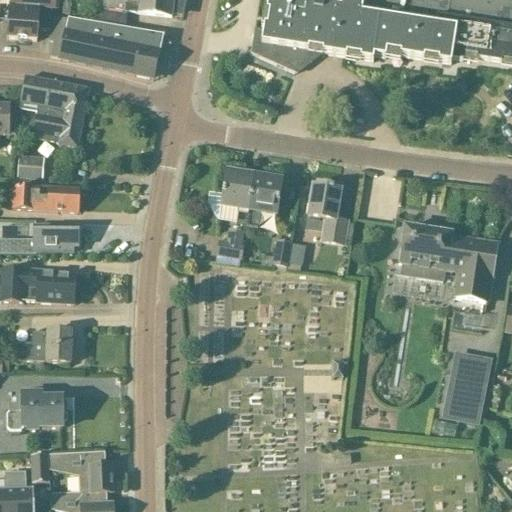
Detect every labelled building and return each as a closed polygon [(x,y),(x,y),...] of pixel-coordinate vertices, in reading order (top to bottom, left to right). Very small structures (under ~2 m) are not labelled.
[(0,0),(0,6),(8,7),(6,42),(36,44),(38,10),(54,11),(55,0),(0,0)] [(94,0),(91,26),(94,26),(125,30),(126,16),(171,21),(173,0),(94,0)] [(511,0),(267,0),(266,15),(269,15),(266,29),(263,28),(262,33),(254,32),(250,57),(296,77),(306,55),(329,58),(342,60),(345,61),(346,58),(360,60),(360,63),(372,65),(373,60),(385,62),(386,55),(400,57),(399,60),(423,63),(424,61),(438,63),(437,66),(449,68),(450,63),(462,64),(463,57),(477,59),(476,62),(500,66),(501,63),(511,64),(511,0)] [(163,39),(94,26),(91,26),(68,22),(68,23),(55,21),(50,42),(62,44),(58,63),(153,83),(159,54),(160,54),(163,39)] [(58,148),(77,152),(88,93),(25,81),(19,111),(38,115),(33,142),(59,147),(58,148)] [(0,138),(8,138),(8,124),(17,124),(17,108),(9,108),(0,107),(0,138)] [(42,184),(44,160),(19,158),(17,182),(42,184)] [(248,215),(254,179),(226,175),(220,210),(248,215)] [(258,231),(260,217),(276,219),(281,184),(254,179),(248,215),(246,229),(258,231)] [(12,215),(32,215),(78,218),(79,193),(33,190),(13,189),(12,215)] [(350,223),(336,221),(340,193),(312,189),(307,220),(323,223),(320,246),(345,250),(345,249),(351,249),(354,227),(349,226),(350,223)] [(36,244),(0,243),(0,259),(69,260),(70,251),(77,251),(77,237),(72,237),(72,230),(36,230),(36,244)] [(452,299),(488,304),(497,248),(450,241),(451,238),(403,231),(399,255),(400,255),(399,268),(401,269),(400,279),(442,285),(444,275),(455,277),(452,299)] [(240,268),(241,263),(243,248),(242,247),(244,234),(228,233),(226,245),(218,243),(216,259),(229,261),(228,266),(240,268)] [(274,272),(288,274),(292,247),(292,245),(276,243),(272,268),(274,268),(274,272)] [(305,249),(292,247),(288,274),(300,276),(301,268),(303,268),(305,249)] [(26,273),(2,272),(0,302),(0,306),(22,307),(23,306),(36,306),(36,307),(73,309),(75,279),(58,278),(58,275),(26,273)] [(450,304),(451,329),(472,328),(471,303),(450,304)] [(17,363),(46,365),(46,366),(70,367),(71,335),(48,334),(47,335),(32,334),(31,346),(18,345),(17,363)] [(9,363),(0,362),(0,376),(9,377),(9,363)] [(488,383),(450,376),(445,399),(464,403),(459,426),(478,430),(488,383)] [(66,419),(61,415),(61,402),(42,403),(42,397),(9,398),(10,415),(7,418),(7,432),(10,435),(21,435),(23,432),(61,432),(61,429),(66,425),(66,419)] [(105,456),(48,458),(49,474),(79,480),(79,498),(112,497),(111,468),(105,468),(105,456)] [(49,474),(48,458),(30,459),(31,487),(49,486),(49,474)] [(6,494),(0,494),(0,511),(33,511),(33,493),(25,493),(24,477),(5,477),(6,494)] [(106,497),(49,499),(49,511),(112,511),(113,508),(107,508),(106,497)]
